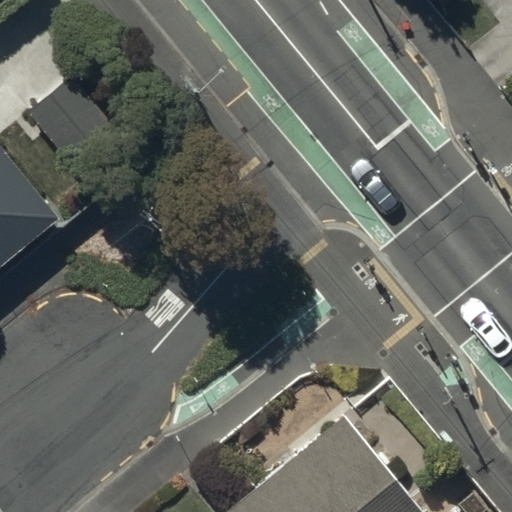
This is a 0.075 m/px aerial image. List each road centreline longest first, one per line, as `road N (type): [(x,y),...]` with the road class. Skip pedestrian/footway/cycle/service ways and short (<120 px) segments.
road 1 (residential): [(369,139),(260,225),(185,317),(82,402)]
road 2 (secondary): [(511,315),(369,139)]
road 3 (secondary): [(369,139),(253,0)]
